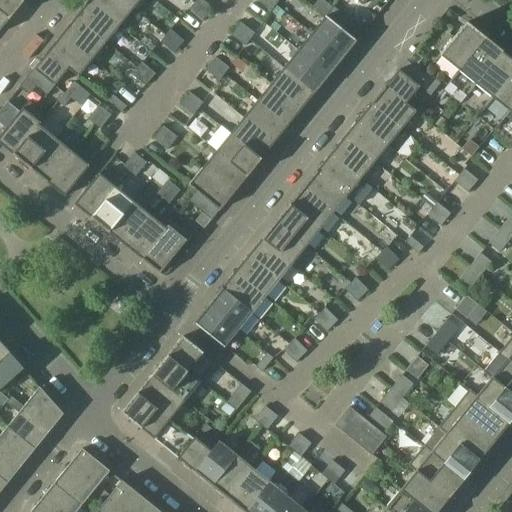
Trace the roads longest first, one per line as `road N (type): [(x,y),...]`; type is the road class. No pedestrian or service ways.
road 1 (residential): [(474,0),(511,30),(511,455),(466,511)]
road 2 (residential): [(172,313),(422,0)]
road 3 (residential): [(172,313),(0,172)]
road 4 (residential): [(92,416),(207,511)]
road 5 (residential): [(92,416),(0,316)]
road 6 (residential): [(92,416),(172,313)]
road 7 (residential): [(11,511),(92,416)]
